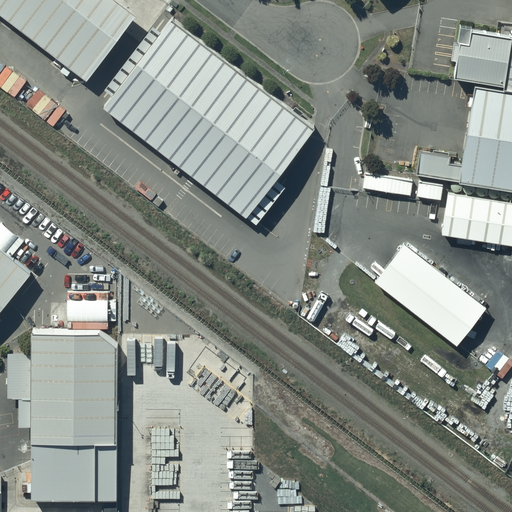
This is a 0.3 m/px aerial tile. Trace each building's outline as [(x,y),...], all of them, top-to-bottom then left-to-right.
[(0,0),(0,15),(83,79),(133,14),(114,0),(0,0)] [(511,12),(509,35),(462,27),(454,73),(503,81),(501,88),(511,89),(511,12)] [(314,129),(171,20),(98,115),(240,224),(314,129)] [(511,89),(501,88),(474,83),(461,163),(449,161),(450,154),(420,149),(416,171),(511,186),(511,89)] [(511,200),(446,190),(439,231),(511,242),(511,200)] [(486,304),(405,240),(375,277),(456,342),(486,304)] [(0,312),(32,272),(0,246),(0,312)] [(24,249),(18,255),(28,265),(34,259),(24,249)] [(101,332),(32,332),(33,502),(117,501),(116,343),(101,332)] [(2,473),(0,473),(0,511),(116,511),(117,506),(102,506),(102,510),(1,509),(2,473)]
